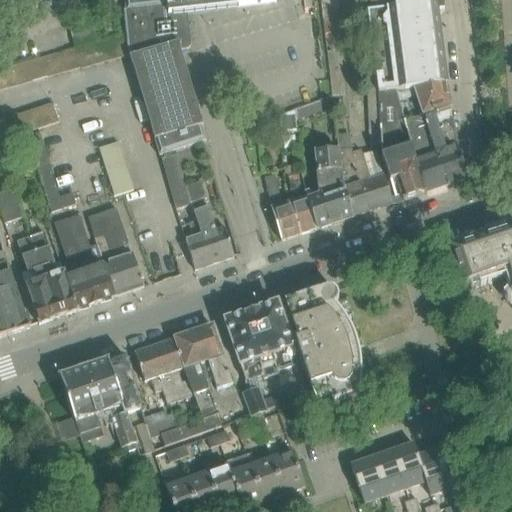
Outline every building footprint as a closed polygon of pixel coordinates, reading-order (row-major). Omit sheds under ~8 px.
[(189,146),(203,142),(206,141),(202,127),(203,126),(181,52),(188,49),(189,49),(189,48),(190,47),(190,46),(190,45),(187,13),(276,3),(276,0),(123,0),(125,12),(127,34),(129,56),(130,58),(129,58),(132,68),(133,68),(152,131),(151,131),(159,157),(161,157),(173,152),(189,147),(189,146)] [(335,0),(321,0),(324,21),(338,20),(335,0)] [(446,85),(440,33),(438,18),(437,10),(443,9),(442,1),(367,11),(373,55),(378,98),(396,93),(411,91),(446,85)] [(338,20),(324,21),(326,37),(340,35),(338,20)] [(69,30),(75,49),(88,45),(98,42),(94,29),(69,30)] [(117,59),(129,56),(127,34),(111,39),(117,59)] [(105,63),(117,59),(111,39),(99,42),(105,63)] [(88,45),(94,66),(105,63),(99,42),(98,43),(98,42),(88,45)] [(81,69),(94,66),(88,45),(75,49),(81,69)] [(75,49),(64,52),(69,72),(81,69),(75,49)] [(334,50),(328,51),(334,98),(340,97),(334,50)] [(57,76),(69,72),(64,52),(55,55),(52,56),(57,76)] [(46,79),(57,76),(52,56),(40,59),(46,79)] [(40,59),(29,62),(34,82),(46,79),(40,59)] [(22,86),(34,82),(29,62),(16,66),(22,86)] [(5,69),(10,89),(22,86),(16,66),(5,69)] [(0,91),(10,89),(5,69),(0,70),(0,91)] [(411,91),(419,117),(450,107),(446,85),(411,91)] [(396,93),(378,98),(380,146),(394,197),(391,198),(393,205),(425,195),(407,138),(409,138),(404,122),(398,103),(396,93)] [(52,104),(40,109),(46,127),(57,123),(58,123),(53,108),(52,104)] [(307,107),(294,111),(295,121),(308,117),(307,107)] [(46,127),(40,109),(28,112),(34,131),(36,130),(46,127)] [(294,111),(276,117),(277,128),(295,121),(294,111)] [(435,116),(425,119),(447,187),(464,182),(467,177),(457,147),(452,120),(451,111),(435,116)] [(18,115),(17,115),(23,135),(34,131),(28,112),(18,116),(18,115)] [(17,115),(6,119),(13,138),(23,135),(17,115)] [(419,117),(404,122),(409,138),(407,138),(425,195),(447,187),(425,119),(424,116),(419,117)] [(276,117),(258,123),(259,134),(277,128),(276,117)] [(0,136),(2,142),(13,138),(6,119),(0,120),(0,136)] [(24,164),(33,161),(45,157),(38,137),(17,143),(21,153),(24,164)] [(0,150),(3,159),(21,153),(17,143),(0,149),(0,150)] [(103,162),(122,156),(118,144),(99,150),(103,162)] [(194,161),(189,147),(173,152),(178,166),(194,161)] [(352,163),(351,164),(357,184),(359,184),(367,214),(393,205),(391,198),(384,176),(371,180),(363,156),(361,149),(352,152),(352,163)] [(352,150),(337,152),(340,175),(342,190),(351,219),(367,214),(359,184),(357,184),(351,164),(352,163),(352,152),(352,150)] [(178,166),(173,152),(161,157),(175,209),(190,203),(185,188),(178,166)] [(340,175),(337,152),(316,155),(318,191),(305,194),(314,232),(351,219),(342,190),(340,175)] [(126,167),(122,156),(103,162),(106,174),(126,167)] [(58,199),(45,157),(33,161),(51,214),(61,210),(58,199)] [(110,186),(129,179),(126,167),(106,174),(110,186)] [(280,242),(281,243),(298,237),(288,205),(281,208),(275,177),(264,179),(271,208),(271,209),(280,242)] [(291,179),(288,180),(291,195),(294,195),(296,203),(288,205),(298,237),(314,232),(305,194),(301,177),(291,179)] [(133,191),(129,179),(110,186),(114,197),(133,191)] [(211,266),(234,258),(224,229),(215,232),(204,200),(206,199),(200,183),(185,188),(190,203),(196,221),(211,266)] [(13,190),(0,194),(0,212),(3,220),(4,225),(23,219),(13,190)] [(71,195),(58,199),(61,210),(74,206),(71,195)] [(89,222),(97,249),(113,300),(144,289),(118,212),(89,222)] [(67,223),(94,306),(113,300),(97,249),(90,251),(80,219),(67,223)] [(186,242),(185,242),(185,243),(186,243),(190,256),(189,257),(190,258),(194,271),(193,271),(193,272),(211,266),(196,221),(188,224),(194,239),(186,242)] [(65,279),(76,312),(94,306),(67,223),(55,227),(67,261),(59,264),(65,279)] [(511,226),(447,249),(447,251),(450,260),(462,294),(496,282),(501,296),(511,308),(511,226)] [(76,312),(65,279),(59,264),(59,262),(53,264),(43,234),(30,238),(56,319),(76,312)] [(30,238),(17,243),(28,273),(21,275),(39,325),(56,319),(30,238)] [(0,322),(5,337),(29,329),(4,252),(0,252),(0,322)] [(285,307),(278,310),(292,349),(293,349),(301,373),(305,372),(312,395),(315,404),(330,399),(332,405),(359,396),(361,378),(361,360),(360,355),(358,349),(353,333),(345,319),(335,306),(337,304),(338,302),(338,301),(338,299),(338,298),(338,296),(337,294),(336,293),(335,292),(332,290),(329,289),(327,290),(325,290),(319,292),(284,304),(285,307)] [(277,373),(298,366),(292,349),(278,310),(277,306),(225,323),(245,383),(262,377),(264,380),(278,376),(277,373)] [(209,329),(197,333),(204,353),(199,354),(203,364),(200,365),(205,382),(212,380),(216,392),(233,386),(213,327),(209,329)] [(204,353),(197,333),(173,341),(183,370),(187,382),(193,398),(194,398),(202,421),(207,433),(221,428),(205,382),(200,365),(203,364),(199,354),(204,353)] [(173,341),(159,346),(169,375),(171,374),(176,390),(180,388),(184,401),(193,398),(187,382),(181,383),(177,372),(183,370),(173,341)] [(138,353),(134,354),(144,384),(150,382),(154,395),(162,393),(167,407),(184,401),(180,388),(176,390),(171,374),(169,375),(159,346),(138,353)] [(121,359),(93,368),(107,411),(112,425),(112,424),(121,449),(126,447),(128,453),(138,450),(126,415),(140,411),(125,358),(121,359)] [(93,368),(60,379),(65,393),(66,397),(73,419),(74,422),(107,411),(93,368)] [(304,386),(285,393),(289,402),(308,396),(304,386)] [(247,394),(242,396),(250,416),(250,418),(261,414),(267,412),(267,411),(263,402),(259,390),(257,391),(247,394)] [(112,425),(107,411),(74,422),(58,427),(63,441),(79,436),(80,437),(82,445),(103,438),(98,422),(104,420),(106,426),(112,425)] [(166,411),(143,419),(150,439),(159,436),(160,436),(182,428),(177,415),(168,418),(166,411)] [(261,414),(250,418),(254,429),(256,433),(267,430),(261,414)] [(250,416),(235,422),(239,434),(254,429),(250,418),(250,416)] [(182,428),(160,436),(164,447),(207,433),(202,421),(182,428)] [(267,430),(256,433),(259,443),(270,439),(267,430)] [(226,432),(216,435),(219,445),(229,442),(226,432)] [(216,435),(206,439),(210,448),(219,445),(216,435)] [(185,446),(175,450),(179,459),(188,456),(185,446)] [(414,446),(393,453),(406,491),(427,483),(419,459),(414,446)] [(175,450),(165,453),(169,463),(179,459),(175,450)] [(305,489),(292,452),(271,459),(284,497),(305,489)] [(452,490),(448,477),(439,452),(419,459),(427,483),(432,498),(452,490)] [(393,453),(372,461),(385,498),(406,491),(393,453)] [(242,511),(264,504),(250,467),(246,455),(227,462),(228,466),(241,504),(240,504),(242,511)] [(271,459),(250,467),(264,504),(284,497),(271,459)] [(15,464),(15,465),(10,466),(0,469),(0,493),(11,489),(17,487),(22,486),(36,481),(29,460),(15,464)] [(364,505),(385,498),(372,461),(351,468),(364,505)] [(221,511),(240,504),(241,504),(228,466),(208,473),(221,511)] [(465,471),(448,477),(452,490),(458,506),(446,511),(461,511),(482,505),(481,502),(471,474),(465,471)] [(198,511),(217,511),(221,511),(208,473),(188,480),(198,511)] [(198,511),(188,480),(165,488),(173,511),(198,511)] [(416,499),(403,504),(406,511),(410,511),(419,509),(416,499)]
